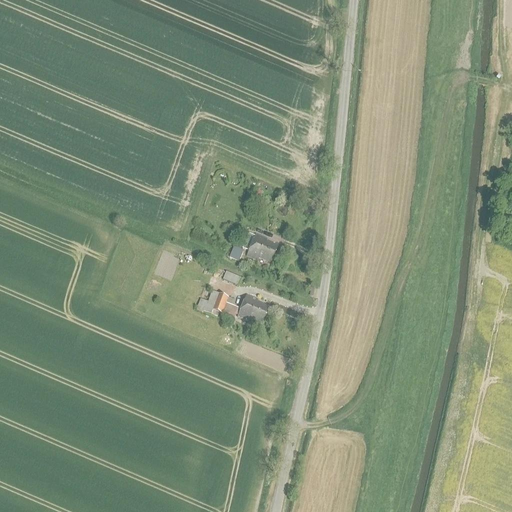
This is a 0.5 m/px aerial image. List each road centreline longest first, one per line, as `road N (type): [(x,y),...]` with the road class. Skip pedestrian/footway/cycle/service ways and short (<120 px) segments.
road 1 (tertiary): [(354,0),(328,272),(276,511)]
road 2 (track): [(296,422),(311,427),(339,419),(358,400),(400,287),(422,252),(456,86),(470,76),(511,88)]
road 3 (track): [(476,318),(497,135),(511,88)]
